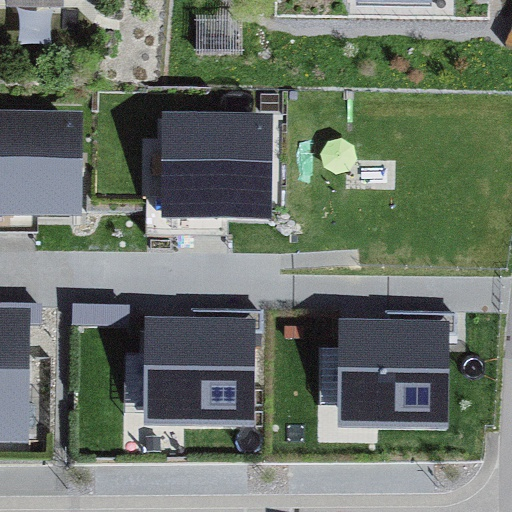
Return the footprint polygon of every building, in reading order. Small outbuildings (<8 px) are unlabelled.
[(271,111),(160,112),(160,218),(271,217),(271,111)] [(72,127),(0,126),(0,210),(71,212),(72,127)] [(253,318),(145,317),(144,423),(253,424),(253,318)] [(450,322),(340,320),(338,425),(448,427),(450,322)] [(0,432),(13,433),(14,331),(0,330),(0,432)]
